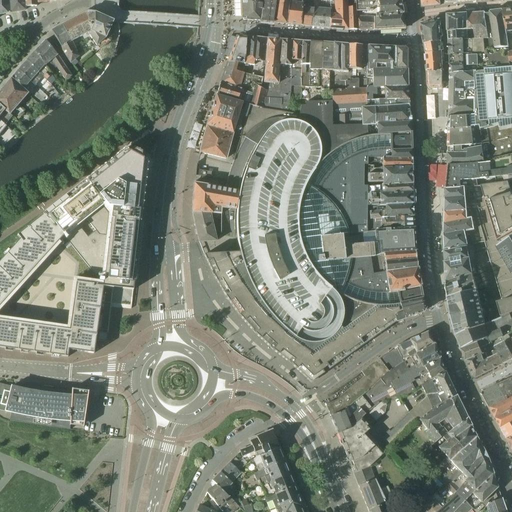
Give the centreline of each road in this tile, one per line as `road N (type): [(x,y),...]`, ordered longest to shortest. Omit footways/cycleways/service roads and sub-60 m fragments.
road 1 (secondary): [(211,0),(206,42),(162,174),(154,257),(158,348)]
road 2 (residential): [(466,390),(437,317),(399,332),(294,408)]
road 3 (secondary): [(210,397),(242,394),(270,405),(322,465)]
road 4 (unclassified): [(139,375),(0,366)]
road 5 (residential): [(184,511),(214,460),(268,424)]
road 6 (residential): [(511,503),(466,390)]
